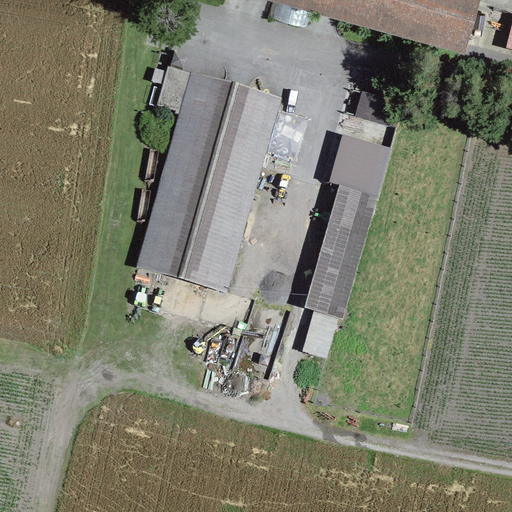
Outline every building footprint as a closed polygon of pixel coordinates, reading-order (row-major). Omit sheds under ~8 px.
[(241,0),(247,2),(247,0),(263,0),(464,55),(479,0),(241,0)] [(281,98),(167,67),(156,106),(179,114),(135,268),(227,293),(281,98)] [(338,185),(377,198),(390,149),(341,134),(328,182),(338,185)] [(377,198),(338,185),(304,308),(313,310),(338,318),(342,319),(377,198)] [(326,359),(338,318),(313,310),(301,352),(326,359)]
